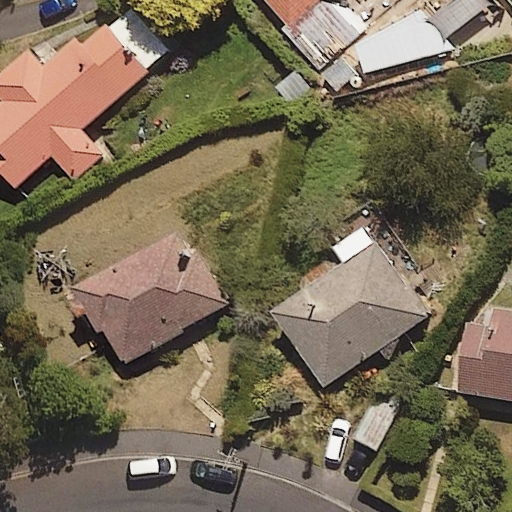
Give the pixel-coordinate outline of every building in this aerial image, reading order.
[(364,31),(335,0),(269,0),(329,64),(364,31)] [(178,55),(141,11),(120,28),(112,19),(52,70),(38,54),(0,86),(0,142),(5,148),(0,152),(0,163),(21,189),(59,157),(79,181),(109,155),(88,130),(178,55)] [(435,316),(375,230),(346,250),(355,263),(281,314),(332,388),(435,316)] [(235,304),(193,232),(85,294),(126,366),(235,304)] [(511,313),(505,312),(501,333),(479,330),(469,394),(511,400),(511,313)] [(378,388),(351,441),(378,455),(405,401),(378,388)]
